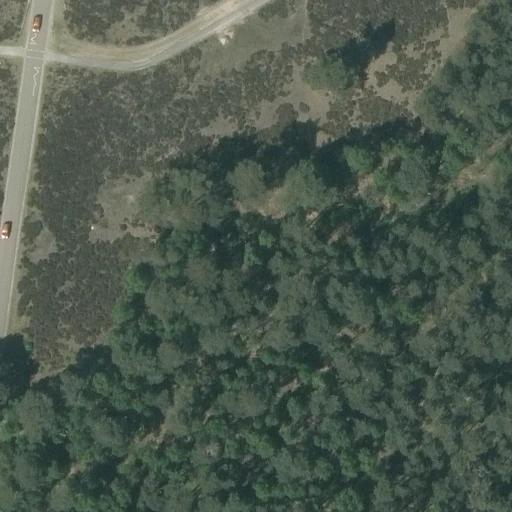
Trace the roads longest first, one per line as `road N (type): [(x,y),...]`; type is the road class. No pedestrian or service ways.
road 1 (unclassified): [(0,281),(41,0)]
road 2 (track): [(223,0),(127,47),(36,40)]
